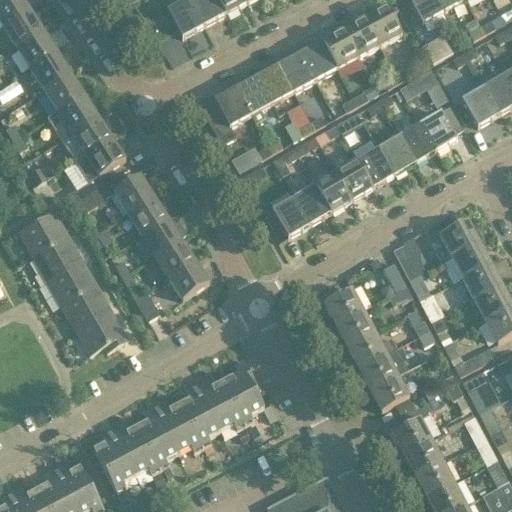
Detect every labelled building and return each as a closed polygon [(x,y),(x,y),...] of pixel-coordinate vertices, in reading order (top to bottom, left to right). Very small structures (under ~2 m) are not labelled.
[(29,15),(19,0),(3,0),(0,2),(0,28),(3,32),(29,15)] [(122,0),(129,9),(143,1),(142,0),(122,0)] [(162,0),(167,10),(188,2),(186,0),(162,0)] [(212,0),(195,0),(188,4),(203,32),(224,20),(212,0)] [(240,0),(212,0),(224,20),(245,9),(240,0)] [(261,0),(240,0),(245,9),(261,0)] [(445,17),(436,0),(409,0),(424,28),(445,17)] [(463,0),(436,0),(445,17),(467,5),(463,0)] [(203,32),(188,4),(166,16),(181,43),(203,32)] [(365,24),(380,52),(401,40),(386,12),(365,24)] [(29,15),(3,32),(16,53),(43,36),(29,15)] [(480,30),(485,39),(505,28),(500,20),(480,30)] [(485,39),(480,30),(479,31),(474,22),(463,29),(473,46),(485,39)] [(365,24),(343,35),(358,63),(380,52),(365,24)] [(511,43),(506,34),(494,40),(499,49),(511,43)] [(358,63),(343,35),(322,47),(337,75),(358,63)] [(43,36),(16,53),(30,75),(56,58),(43,36)] [(446,46),(426,56),(436,73),(452,64),(455,63),(446,46)] [(322,47),(300,59),(316,87),(337,75),(322,47)] [(474,52),(464,58),(469,67),(479,61),(474,52)] [(56,58),(30,75),(43,96),(70,79),(56,58)] [(469,67),(464,58),(455,63),(452,64),(457,73),(469,67)] [(300,59),(279,70),(294,98),(316,87),(300,59)] [(294,98),(279,70),(258,82),(273,110),(294,98)] [(405,74),(395,79),(399,87),(410,81),(405,74)] [(438,87),(432,75),(421,82),(409,88),(400,94),(406,105),(426,93),(438,87)] [(84,101),(70,79),(43,96),(56,117),(57,118),(84,101)] [(399,87),(395,79),(382,86),(388,94),(399,87)] [(511,94),(504,80),(483,92),(499,120),(511,112),(511,94)] [(273,110),(258,82),(236,94),(252,121),(273,110)] [(357,111),(352,103),(350,104),(339,84),(326,91),(335,105),(340,103),(343,108),(341,109),(346,117),(357,111)] [(362,98),(352,103),(357,111),(378,99),(372,91),(361,97),(362,98)] [(499,120),(483,92),(461,105),(477,133),(499,120)] [(252,121),(236,94),(214,106),(216,108),(201,116),(222,150),(236,142),(230,133),(252,121)] [(378,106),(383,115),(393,109),(388,100),(378,106)] [(57,118),(56,117),(47,123),(60,144),(97,122),(84,101),(57,118)] [(383,115),(378,106),(366,112),(371,121),(383,115)] [(315,135),(310,126),(309,127),(299,110),(286,117),(292,127),(284,131),(293,147),(303,142),(315,135)] [(451,113),(444,117),(459,141),(466,136),(451,113)] [(335,130),(340,138),(351,132),(352,134),(364,128),(357,118),(335,130)] [(441,118),(419,130),(436,158),(457,145),(441,118)] [(310,126),(315,135),(325,129),(320,121),(310,126)] [(97,122),(60,144),(75,167),(111,144),(97,122)] [(18,142),(21,141),(14,129),(5,134),(12,146),(18,142)] [(335,130),(315,141),(320,151),(331,145),(330,144),(340,138),(335,130)] [(419,130),(399,142),(415,170),(436,158),(419,130)] [(18,142),(12,146),(19,158),(28,153),(21,141),(18,142)] [(315,141),(293,153),(298,162),(319,150),(320,151),(315,141)] [(415,170),(399,142),(378,154),(394,182),(415,170)] [(89,188),(108,176),(125,165),(111,144),(75,167),(63,175),(76,193),(88,186),(89,188)] [(278,145),(268,150),(272,159),(283,153),(278,145)] [(258,156),(263,164),(272,159),(268,150),(258,156)] [(298,162),(293,153),(282,160),(287,168),(298,162)] [(394,182),(378,154),(356,167),(372,194),(394,182)] [(251,171),(244,158),(231,165),(239,177),(251,171)] [(356,167),(336,179),(352,207),(372,194),(356,167)] [(261,171),(249,178),(254,187),(266,180),(261,171)] [(31,178),(38,190),(46,185),(40,173),(31,178)] [(88,186),(76,193),(66,200),(73,211),(94,197),(113,185),(108,176),(89,188),(88,186)] [(352,207),(336,179),(315,191),(331,219),(352,207)] [(127,220),(153,203),(139,181),(113,198),(127,220)] [(331,219),(315,191),(294,203),(310,231),(331,219)] [(94,197),(73,211),(80,222),(101,208),(94,197)] [(166,224),(153,203),(127,220),(140,241),(166,224)] [(310,231),(294,203),(271,216),(288,244),(310,231)] [(32,265),(68,244),(54,219),(18,240),(32,265)] [(166,224),(140,241),(154,262),(180,245),(186,241),(177,227),(171,231),(166,224)] [(451,263),(479,248),(467,226),(439,241),(451,263)] [(106,234),(91,242),(98,253),(112,245),(106,234)] [(68,244),(32,265),(46,289),(82,268),(68,244)] [(180,245),(154,262),(167,283),(194,267),(180,245)] [(479,248),(451,263),(463,285),(490,270),(479,248)] [(409,285),(420,279),(404,250),(393,255),(409,285)] [(129,279),(130,278),(123,267),(115,272),(121,283),(129,279)] [(207,288),(194,267),(167,283),(181,305),(207,288)] [(396,299),(407,293),(393,267),(382,273),(395,299),(396,299)] [(96,292),(82,268),(46,289),(60,313),(96,292)] [(490,270),(463,285),(474,306),(502,292),(490,270)] [(137,290),(130,278),(129,279),(121,283),(129,296),(137,290)] [(420,279),(409,285),(420,307),(431,302),(430,301),(431,300),(420,279)] [(96,292),(60,313),(74,337),(110,316),(96,292)] [(511,311),(502,292),(474,306),(486,328),(511,314),(511,311)] [(396,299),(395,299),(388,303),(394,313),(413,303),(407,293),(396,299)] [(335,331),(363,316),(351,294),(323,308),(335,331)] [(147,297),(134,305),(148,327),(159,320),(147,297)] [(431,302),(420,307),(432,329),(443,323),(431,302)] [(511,314),(486,328),(497,350),(511,342),(511,314)] [(127,346),(110,316),(74,337),(89,362),(104,353),(107,358),(127,346)] [(363,316),(335,331),(347,353),(375,338),(363,316)] [(448,333),(443,323),(432,329),(443,350),(451,346),(445,334),(448,333)] [(418,343),(430,336),(424,325),(412,332),(418,343)] [(430,336),(418,343),(424,353),(436,346),(430,336)] [(380,349),(375,338),(347,353),(358,374),(397,354),(391,343),(380,349)] [(452,347),(451,346),(443,350),(459,382),(496,363),(489,352),(463,366),(457,356),(460,355),(455,346),(452,347)] [(397,354),(358,374),(369,396),(397,381),(408,375),(397,354)] [(224,385),(247,430),(253,427),(249,421),(262,414),(254,398),(258,396),(242,366),(234,370),(238,378),(224,385)] [(479,420),(501,409),(489,386),(488,387),(483,376),(462,387),(479,420)] [(446,396),(458,390),(452,380),(441,385),(446,396)] [(397,381),(369,396),(381,418),(395,411),(400,420),(442,398),(436,387),(422,395),(426,402),(412,409),(397,381)] [(189,404),(178,410),(201,454),(210,449),(207,443),(231,430),(234,436),(247,430),(224,385),(210,392),(206,385),(184,396),(189,404)] [(458,390),(446,396),(453,408),(464,402),(458,390)] [(442,398),(400,420),(405,431),(392,438),(404,461),(432,446),(415,415),(443,400),(442,398)] [(147,426),(136,432),(159,476),(163,474),(167,484),(173,481),(168,471),(169,471),(166,465),(190,452),(193,458),(201,454),(178,410),(167,415),(163,408),(143,418),(147,426)] [(511,428),(501,409),(479,420),(491,442),(511,430),(511,428)] [(475,450),(486,444),(474,422),(464,428),(475,450)] [(159,476),(136,432),(125,437),(121,430),(100,441),(104,449),(93,454),(116,499),(125,495),(122,488),(148,474),(151,480),(159,476)] [(511,430),(491,442),(502,463),(511,457),(511,430)] [(486,444),(475,450),(486,471),(485,471),(486,472),(497,466),(486,444)] [(432,446),(404,461),(415,482),(443,467),(432,446)] [(511,457),(502,463),(511,481),(511,457)] [(497,466),(486,472),(497,492),(497,493),(509,487),(497,466)] [(443,467),(415,482),(426,504),(454,489),(443,467)] [(36,495),(44,511),(100,511),(79,472),(68,478),(64,470),(43,481),(47,489),(36,495)] [(339,511),(327,487),(279,511),(339,511)] [(497,493),(497,492),(482,501),(487,511),(511,511),(511,493),(509,487),(497,493)] [(454,489),(426,504),(430,511),(462,511),(465,510),(454,489)] [(4,511),(3,511),(44,511),(36,495),(25,501),(21,493),(0,504),(4,511)]
